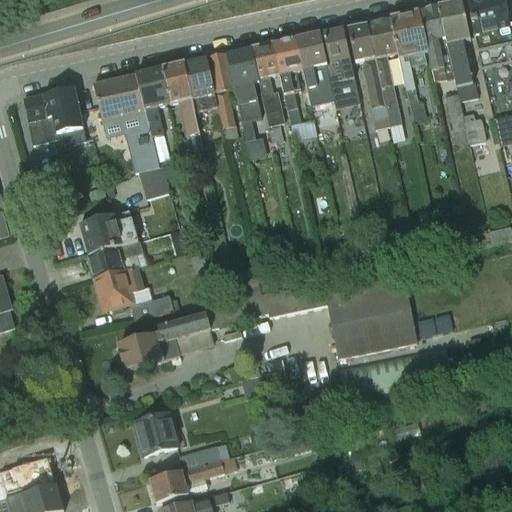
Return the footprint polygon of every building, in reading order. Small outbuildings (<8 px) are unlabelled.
[(511,0),(504,0),(480,5),(493,70),(511,66),(511,0)] [(463,47),(484,43),(475,4),(454,9),(463,47)] [(440,53),(463,47),(454,9),(432,14),(440,53)] [(440,53),(432,14),(418,17),(427,56),(440,53)] [(409,60),(427,56),(418,17),(400,22),(409,60)] [(409,60),(400,22),(379,26),(388,65),(409,60)] [(366,70),(388,65),(379,26),(357,31),(366,70)] [(339,69),(357,66),(352,32),(334,35),(339,69)] [(313,76),(334,73),(327,36),(306,41),(313,76)] [(313,76),(306,41),(284,46),(290,80),(313,76)] [(266,86),(290,80),(284,46),(258,51),(266,86)] [(266,86),(258,51),(235,57),(241,91),(266,86)] [(223,97),(238,94),(230,57),(216,60),(223,97)] [(223,97),(216,60),(197,65),(204,101),(223,97)] [(179,106),(204,101),(197,65),(171,70),(179,106)] [(179,106),(171,70),(145,76),(153,112),(179,106)] [(104,122),(153,112),(145,76),(97,86),(104,122)] [(34,147),(91,135),(82,92),(25,104),(34,147)] [(352,137),(376,136),(374,104),(351,106),(352,137)] [(92,262),(124,252),(115,222),(83,231),(92,262)] [(92,262),(100,288),(131,279),(124,252),(92,262)] [(279,267),(252,278),(274,328),(311,312),(307,304),(297,308),(279,267)] [(0,319),(21,314),(11,277),(0,279),(0,319)] [(107,314),(139,305),(131,279),(100,288),(107,314)] [(511,337),(498,339),(505,380),(511,379),(511,337)] [(128,380),(173,368),(166,341),(121,352),(128,380)] [(300,343),(239,360),(245,381),(306,364),(300,343)] [(456,356),(384,369),(389,402),(462,388),(456,356)] [(148,463),(184,452),(173,415),(137,426),(148,463)] [(0,501),(51,486),(41,454),(0,466),(0,501)] [(160,509),(198,499),(192,475),(154,484),(160,509)] [(0,511),(58,511),(51,486),(0,501),(0,511)]
